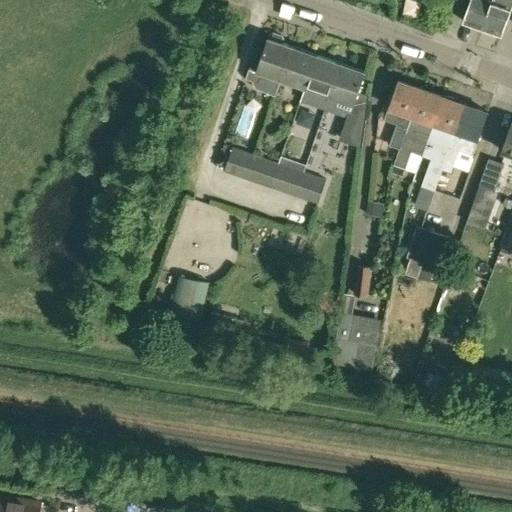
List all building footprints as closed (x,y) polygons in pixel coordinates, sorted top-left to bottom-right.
[(468,0),(461,20),(480,27),(489,0),(468,0)] [(511,0),(489,0),(480,27),(500,33),(509,6),(511,6),(511,0)] [(423,5),(421,12),(432,15),(435,5),(427,3),(423,5)] [(280,79),(291,45),(282,42),(283,38),(281,35),(272,32),(268,33),(267,37),(261,54),(258,53),(255,55),(253,63),(254,66),(257,67),(255,71),(268,75),(263,91),(274,95),(280,79)] [(280,79),(304,87),(315,53),(291,45),(280,79)] [(323,109),(328,95),(340,61),(315,53),(304,87),(300,98),(299,101),(323,109)] [(365,69),(340,61),(328,95),(323,109),(334,113),(346,117),(339,139),(360,146),(368,94),(357,91),(365,69)] [(389,145),(399,148),(402,139),(421,87),(398,79),(384,119),(397,123),(389,145)] [(402,139),(399,148),(393,164),(405,168),(412,151),(421,154),(442,95),(421,87),(402,139)] [(421,154),(430,158),(421,184),(434,188),(446,155),(465,103),(455,99),(454,96),(447,94),(444,95),(442,95),(421,154)] [(465,103),(446,155),(457,158),(461,146),(473,150),(487,110),(465,103)] [(511,120),(501,150),(511,153),(511,120)] [(224,170),(247,178),(255,154),(231,146),(230,149),(223,147),(217,164),(225,167),(224,170)] [(255,154),(247,178),(270,185),(278,162),(255,154)] [(270,185),(293,193),(303,170),(305,164),(280,156),(278,162),(270,185)] [(479,184),(495,190),(504,163),(488,158),(479,184)] [(303,170),(293,193),(317,201),(325,177),(303,170)] [(511,211),(501,246),(511,249),(511,211)] [(417,277),(433,232),(417,226),(407,256),(410,258),(405,273),(417,277)] [(429,281),(431,277),(435,266),(438,267),(448,237),(433,232),(417,277),(429,281)] [(371,266),(357,264),(353,295),(368,296),(371,266)] [(203,319),(210,281),(179,275),(172,314),(203,319)] [(328,290),(315,298),(324,314),(337,307),(328,290)] [(211,311),(208,326),(242,334),(245,319),(211,311)] [(334,336),(337,337),(333,361),(373,369),(378,345),(382,319),(340,311),(334,336)] [(309,342),(289,338),(286,355),(306,358),(309,342)] [(511,377),(507,377),(503,397),(511,398),(511,377)] [(38,511),(40,502),(0,495),(0,511),(38,511)]
